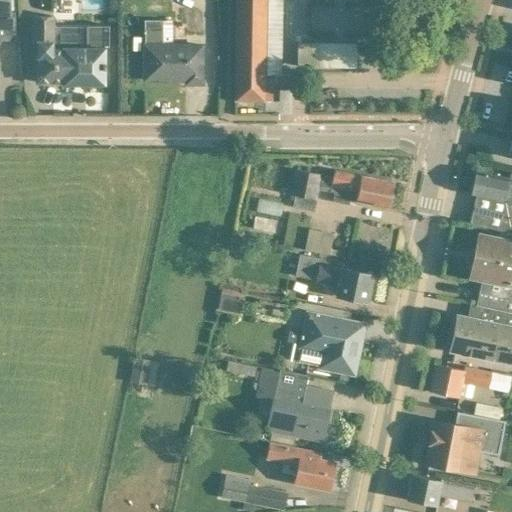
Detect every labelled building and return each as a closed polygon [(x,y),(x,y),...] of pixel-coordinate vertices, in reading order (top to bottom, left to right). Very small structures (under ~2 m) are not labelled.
[(235,0),(234,101),(271,102),(272,76),(265,76),(266,0),(235,0)] [(266,0),(265,76),(272,76),(281,76),(282,0),(266,0)] [(299,37),(347,37),(347,2),(299,2),(299,37)] [(32,90),(103,90),(104,25),(84,25),(84,48),(51,48),(52,19),(32,19),(32,90)] [(141,83),(199,82),(198,41),(140,42),(141,83)] [(298,43),(298,67),(357,68),(357,44),(298,43)] [(281,198),(309,199),(310,166),(282,165),(281,198)] [(331,197),(386,208),(392,181),(336,169),(331,197)] [(467,189),(503,199),(506,188),(511,190),(511,170),(509,170),(507,178),(472,169),(467,189)] [(245,199),(244,211),(270,215),(272,203),(245,199)] [(294,248),(319,252),(323,230),(298,225),(294,248)] [(464,272),(511,284),(511,237),(475,229),(464,272)] [(314,287),(370,298),(375,269),(320,258),(314,287)] [(445,348),(511,363),(511,322),(455,309),(445,348)] [(318,368),(354,375),(364,321),(305,310),(298,345),(322,350),(318,368)] [(460,382),(486,387),(489,370),(435,359),(429,388),(458,393),(460,382)] [(264,430),(323,441),(333,388),(274,376),(264,430)] [(489,411),(491,402),(465,398),(464,407),(489,411)] [(422,463),(475,472),(479,450),(498,454),(504,419),(455,411),(454,418),(431,414),(422,463)] [(329,488),(335,460),(319,457),(320,450),(267,440),(264,458),(294,464),(291,480),(329,488)] [(214,471),(211,494),(235,497),(238,474),(214,471)] [(404,501),(464,511),(469,511),(474,486),(410,473),(404,501)]
